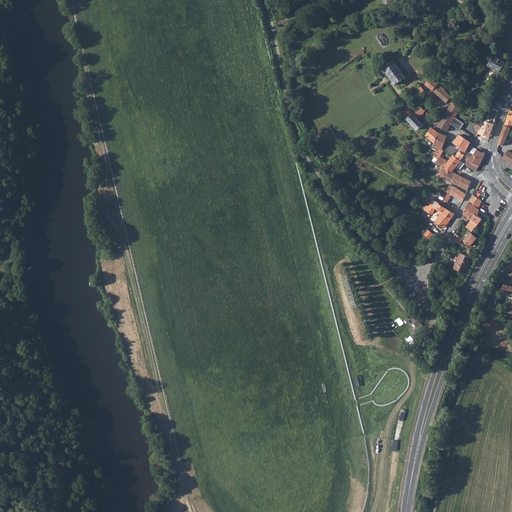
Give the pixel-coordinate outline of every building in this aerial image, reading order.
[(494,56),(488,65),(499,73),(505,63),(494,56)] [(393,61),(383,68),(395,86),(406,78),(393,61)] [(431,78),(425,84),(438,96),(447,103),(452,97),(445,91),(445,90),(438,84),(437,84),(432,80),(431,78)] [(421,87),(415,92),(418,96),(424,91),(421,87)] [(404,110),(401,113),(406,118),(406,119),(417,131),(422,125),(416,118),(425,111),(424,109),(422,109),(417,101),(404,110)] [(442,119),(438,127),(446,130),(447,130),(448,128),(450,125),(451,124),(455,117),(458,113),(461,107),(453,101),(451,105),(446,112),(442,119)] [(442,108),(446,112),(451,105),(449,104),(447,105),(445,104),(442,108)] [(437,115),(431,122),(435,125),(436,126),(438,127),(442,119),(437,115)] [(455,117),(451,124),(453,125),(460,130),(464,123),(455,117)] [(478,132),(479,133),(484,135),(483,137),(489,139),(493,124),(486,122),(485,126),(483,125),(478,132)] [(499,140),(498,144),(502,145),(506,136),(507,133),(509,127),(504,125),(503,129),(501,134),(499,140)] [(438,133),(432,128),(430,128),(425,136),(435,142),(438,133)] [(435,142),(434,145),(438,147),(436,150),(439,151),(441,149),(444,143),(446,137),(446,136),(438,133),(435,142)] [(454,141),(453,142),(459,147),(460,147),(465,138),(462,137),(459,135),(454,141)] [(465,138),(460,147),(465,151),(466,150),(469,145),(470,142),(465,138)] [(448,144),(446,149),(452,154),(453,154),(454,152),(452,150),(453,148),(448,144)] [(456,154),(455,156),(457,157),(460,160),(462,157),(466,160),(470,152),(469,152),(466,150),(465,151),(460,147),(459,147),(456,149),(459,151),(456,154)] [(435,153),(433,157),(437,159),(437,160),(438,160),(439,157),(440,154),(442,151),(443,150),(441,149),(439,151),(436,150),(436,151),(435,153)] [(472,153),(468,161),(478,166),(479,166),(485,154),(484,152),(483,153),(476,149),(475,152),(473,154),(472,153)] [(508,150),(502,157),(509,162),(511,164),(511,153),(508,150)] [(437,160),(435,163),(440,166),(443,168),(451,172),(452,172),(454,169),(455,166),(458,163),(460,160),(457,157),(455,156),(455,155),(454,154),(451,158),(446,163),(445,163),(446,161),(439,157),(438,160),(437,160)] [(468,161),(467,161),(465,165),(467,165),(467,166),(476,171),(478,166),(468,161)] [(440,166),(439,167),(441,169),(437,176),(452,183),(468,190),(471,182),(455,174),(452,172),(451,172),(443,168),(440,166)] [(451,193),(450,194),(462,201),(466,195),(454,187),(451,193)] [(473,195),(469,202),(478,209),(482,201),(473,195)] [(440,201),(435,209),(441,213),(443,213),(446,209),(442,207),(444,203),(440,201)] [(466,207),(463,214),(471,220),(466,228),(471,231),(471,232),(473,230),(481,219),(477,216),(478,213),(479,210),(478,209),(469,202),(466,208),(466,207)] [(443,213),(441,213),(435,221),(437,223),(444,228),(450,220),(454,215),(449,211),(446,209),(443,213)] [(428,231),(424,236),(429,240),(433,235),(428,231)] [(477,239),(470,233),(463,241),(470,247),(475,240),(477,239)] [(453,240),(453,241),(458,244),(459,243),(462,239),(461,239),(455,234),(452,240),(453,240)] [(461,254),(454,269),(465,274),(471,259),(463,255),(461,254)] [(504,285),(501,291),(511,295),(511,286),(510,286),(508,286),(504,285)] [(421,323),(410,332),(415,337),(425,328),(421,323)]
